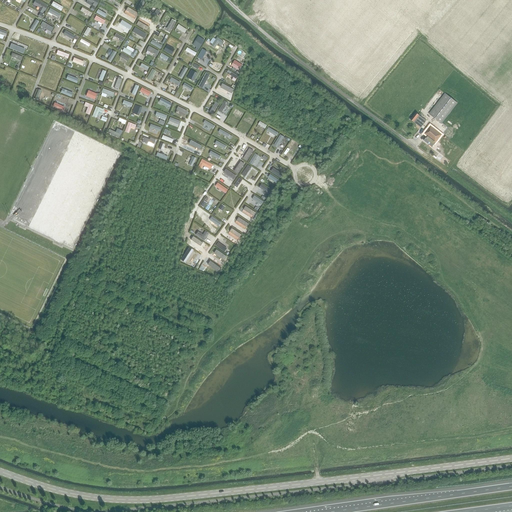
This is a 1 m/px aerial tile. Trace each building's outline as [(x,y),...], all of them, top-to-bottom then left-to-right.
[(48,6),(36,0),(35,0),(33,4),(39,8),(38,11),(42,14),(44,11),(45,11),(48,6)] [(145,1),(143,0),(141,0),(136,9),(140,11),(145,1)] [(128,7),(126,11),(136,17),(138,13),(128,7)] [(50,8),(48,12),(48,13),(52,15),(58,18),(60,14),(50,8)] [(80,11),(90,17),(92,13),(82,8),(80,11)] [(96,13),(105,18),(107,15),(98,9),(96,13)] [(155,19),(160,11),(157,9),(154,14),(150,12),(148,15),(155,19)] [(105,21),(96,16),(94,20),(98,22),(101,24),(103,25),(105,21)] [(164,27),(163,29),(165,31),(170,33),(171,30),(176,22),(172,19),(167,28),(164,27)] [(39,22),(36,20),(30,29),(33,32),(39,22)] [(119,24),(130,30),(132,26),(122,20),(119,24)] [(42,21),(40,24),(50,30),(53,26),(42,21)] [(138,21),(136,25),(146,31),(149,27),(138,21)] [(176,28),(184,33),(186,30),(178,24),(176,28)] [(135,34),(136,34),(140,36),(140,37),(143,38),(146,34),(135,28),(132,32),(135,34)] [(63,34),(72,40),(75,36),(65,31),(63,34)] [(116,33),(114,37),(120,40),(119,41),(121,42),(122,41),(123,42),(125,38),(116,33)] [(199,37),(194,45),(199,49),(205,40),(199,37)] [(213,38),(210,43),(212,44),(211,46),(215,48),(218,43),(222,46),(224,42),(217,37),(216,39),(213,38)] [(152,40),(150,43),(160,49),(162,46),(152,40)] [(24,49),(11,44),(9,49),(22,54),(24,49)] [(174,50),(167,45),(164,50),(172,55),(174,50)] [(146,51),(152,54),(152,53),(157,56),(159,52),(149,46),(146,51)] [(134,50),(133,53),(124,48),(122,51),(133,58),(137,52),(134,50)] [(197,53),(187,48),(185,51),(195,56),(197,53)] [(197,58),(202,60),(207,51),(202,49),(197,58)] [(56,55),(67,59),(69,55),(57,51),(56,55)] [(116,53),(113,51),(108,61),(111,63),(116,53)] [(119,57),(127,62),(129,58),(121,54),(119,57)] [(72,62),(82,66),(84,62),(74,58),(72,62)] [(242,65),(235,60),(231,66),(239,70),(242,65)] [(179,77),(182,79),(188,69),(184,67),(179,77)] [(152,69),(146,79),(150,81),(156,71),(152,69)] [(194,78),(197,73),(191,70),(187,78),(191,80),(193,77),(194,78)] [(226,73),(236,79),(238,76),(228,70),(226,73)] [(203,89),(210,76),(206,73),(199,87),(203,89)] [(66,79),(76,83),(78,79),(67,75),(66,79)] [(122,79),(118,77),(114,89),(118,90),(122,79)] [(171,77),(169,81),(178,86),(180,83),(171,77)] [(191,92),(193,89),(184,83),(182,86),(191,92)] [(223,84),(221,88),(231,93),(233,90),(223,84)] [(139,92),(149,96),(151,92),(141,88),(139,92)] [(60,93),(71,97),(73,93),(62,89),(60,93)] [(101,93),(113,97),(114,93),(102,89),(101,93)] [(97,94),(88,90),(86,96),(94,100),(97,94)] [(441,123),(457,103),(445,94),(429,114),(441,123)] [(171,104),(161,99),(159,102),(170,108),(171,104)] [(226,106),(227,107),(228,104),(227,103),(228,103),(225,101),(218,111),(221,113),(226,106)] [(89,115),(93,105),(85,102),(84,106),(87,107),(85,113),(89,115)] [(219,104),(215,102),(209,112),(212,114),(219,104)] [(53,107),(62,111),(64,107),(54,103),(53,107)] [(139,113),(141,108),(136,105),(132,113),(137,115),(138,112),(139,113)] [(235,105),(224,124),(235,131),(246,112),(235,105)] [(96,106),(92,116),(96,118),(99,112),(102,113),(104,110),(96,106)] [(176,110),(186,115),(188,112),(178,107),(176,110)] [(419,115),(414,122),(421,128),(428,118),(420,112),(418,114),(419,115)] [(419,115),(418,114),(416,113),(410,120),(413,122),(414,122),(419,115)] [(215,126),(205,121),(203,124),(213,129),(215,126)] [(128,122),(124,132),(129,133),(131,127),(135,129),(136,125),(128,122)] [(259,128),(256,126),(249,136),(253,139),(259,128)] [(435,143),(441,135),(430,126),(425,133),(427,136),(424,140),(432,147),(435,143)] [(267,131),(276,136),(278,133),(269,128),(267,131)] [(107,133),(119,138),(121,135),(122,131),(117,129),(115,132),(109,129),(107,133)] [(228,138),(230,135),(220,129),(218,133),(228,138)] [(274,145),(277,147),(284,137),(280,135),(274,145)] [(191,141),(189,145),(199,150),(201,146),(191,141)] [(225,150),(226,146),(217,141),(215,144),(225,150)] [(250,149),(243,159),(247,161),(253,151),(250,149)] [(209,154),(219,160),(221,156),(211,151),(209,154)] [(249,163),(252,166),(258,157),(255,155),(249,163)] [(211,169),(213,165),(202,160),(198,167),(201,168),(203,165),(211,169)] [(241,162),(234,172),(238,174),(244,164),(241,162)] [(248,166),(242,175),(245,177),(251,168),(248,166)] [(226,169),(224,173),(234,179),(236,176),(226,169)] [(280,178),(282,175),(273,169),(271,172),(280,178)] [(270,174),(268,178),(277,184),(279,180),(270,174)] [(218,183),(215,187),(225,193),(228,190),(218,183)] [(261,185),(259,188),(260,189),(269,195),(271,191),(262,185),(261,185)] [(254,196),(252,199),(261,206),(264,202),(254,196)] [(246,206),(244,209),(253,216),(256,213),(246,206)] [(212,217),(210,220),(219,226),(221,223),(212,217)] [(239,217),(237,221),(247,227),(249,224),(239,217)] [(232,228),(230,232),(239,238),(242,235),(232,228)] [(198,232),(196,235),(204,241),(209,234),(205,231),(203,235),(198,232)] [(193,237),(191,240),(201,246),(203,243),(193,237)] [(224,251),(227,248),(219,242),(216,246),(224,251)] [(189,248),(181,260),(185,263),(193,251),(189,248)] [(216,250),(214,253),(224,260),(226,257),(216,250)] [(210,261),(208,264),(218,271),(220,267),(210,261)]
